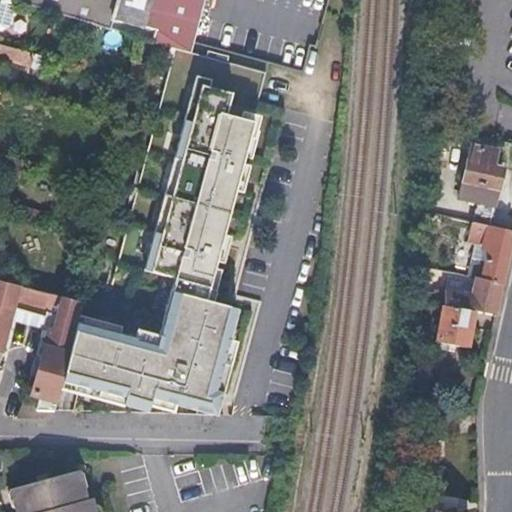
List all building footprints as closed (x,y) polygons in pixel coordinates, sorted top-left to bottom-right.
[(0,0),(8,2),(152,41),(163,0),(0,0)] [(8,2),(0,0),(0,31),(8,28),(13,11),(8,2)] [(37,54),(0,43),(0,54),(34,64),(37,54)] [(128,79),(141,83),(146,65),(133,61),(128,79)] [(205,85),(198,83),(188,122),(194,124),(205,85)] [(256,123),(229,115),(235,94),(205,85),(194,124),(188,122),(177,159),(184,160),(164,234),(157,232),(147,268),(175,276),(159,334),(156,344),(135,338),(120,333),(78,321),(63,380),(82,386),(82,387),(125,399),(123,405),(148,412),(152,399),(199,412),(199,411),(205,389),(217,393),(239,309),(208,301),(256,123)] [(472,135),(470,144),(496,150),(498,141),(472,135)] [(472,200),(494,205),(502,167),(493,165),(496,150),(470,144),(459,197),(472,200)] [(25,161),(4,155),(1,164),(0,169),(0,174),(20,179),(25,161)] [(184,160),(177,159),(157,232),(164,234),(184,160)] [(489,225),(494,205),(472,200),(469,220),(471,220),(489,225)] [(454,246),(459,217),(441,213),(442,258),(446,258),(449,245),(454,246)] [(478,279),(501,285),(506,259),(511,233),(511,230),(489,225),(471,220),(462,253),(480,258),(476,279),(478,279)] [(0,279),(0,349),(3,350),(12,317),(51,327),(33,395),(43,397),(40,408),(55,412),(78,321),(80,312),(83,301),(0,279)] [(443,290),(443,306),(472,311),(494,315),(498,300),(501,285),(478,279),(474,296),(443,290)] [(472,311),(443,306),(441,305),(435,342),(465,347),(472,311)] [(122,324),(80,312),(78,321),(120,333),(122,324)] [(159,334),(138,328),(135,338),(156,344),(159,334)] [(217,393),(205,389),(199,411),(216,415),(222,394),(217,393)] [(456,416),(427,416),(428,434),(456,433),(456,416)] [(73,472),(15,486),(18,499),(14,506),(14,511),(96,511),(94,503),(87,500),(84,490),(76,486),(73,472)]
